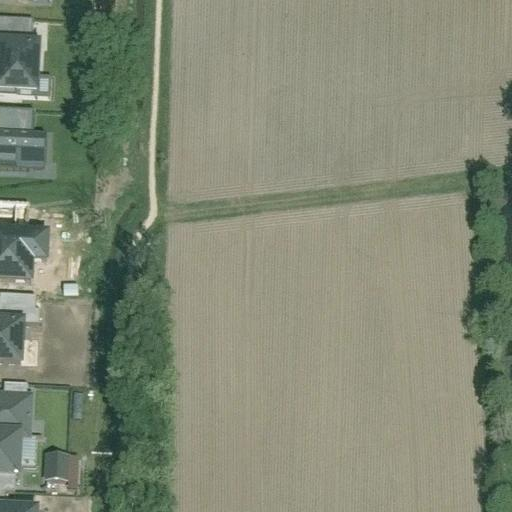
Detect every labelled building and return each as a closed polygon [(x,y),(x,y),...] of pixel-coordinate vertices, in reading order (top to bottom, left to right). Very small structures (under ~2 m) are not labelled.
[(0,23),(0,44),(34,47),(35,27),(0,23)] [(0,95),(34,97),(36,46),(34,47),(0,44),(0,95)] [(0,112),(0,136),(34,138),(35,114),(0,112)] [(0,171),(47,173),(48,138),(34,138),(0,136),(0,171)] [(0,289),(34,292),(35,268),(50,269),(52,240),(0,236),(0,289)] [(1,299),(0,309),(0,324),(26,326),(36,326),(38,301),(1,299)] [(0,369),(24,371),(26,326),(0,324),(0,369)] [(0,481),(16,482),(18,440),(28,441),(30,396),(0,394),(0,481)] [(52,483),(69,483),(70,459),(52,459),(52,483)]
